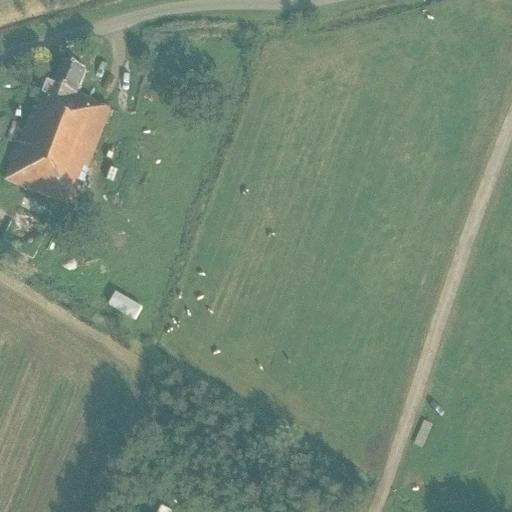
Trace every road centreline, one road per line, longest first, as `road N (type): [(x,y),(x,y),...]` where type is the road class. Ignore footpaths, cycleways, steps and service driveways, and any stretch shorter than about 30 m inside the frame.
road 1 (unclassified): [(511,120),(372,511)]
road 2 (unclassified): [(0,59),(164,10),(323,0)]
